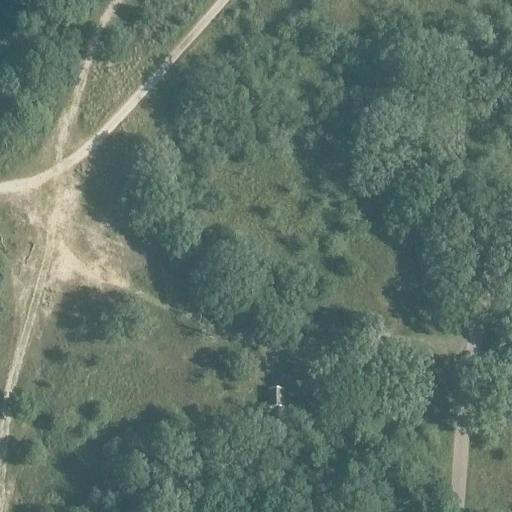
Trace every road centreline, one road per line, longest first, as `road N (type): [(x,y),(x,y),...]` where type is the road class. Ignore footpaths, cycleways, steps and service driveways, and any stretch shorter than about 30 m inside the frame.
road 1 (track): [(0,509),(12,381),(50,240)]
road 2 (track): [(455,511),(472,353)]
road 3 (track): [(472,353),(511,201)]
